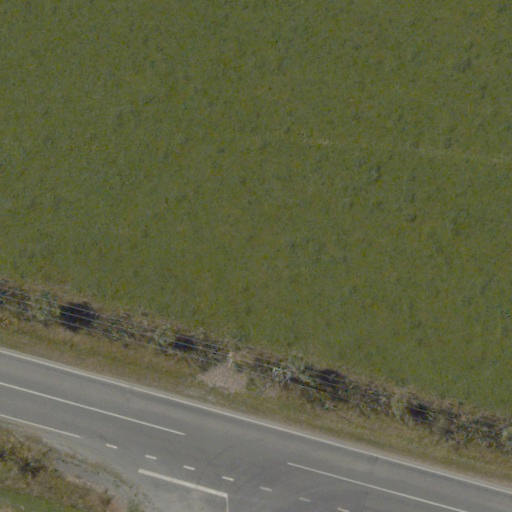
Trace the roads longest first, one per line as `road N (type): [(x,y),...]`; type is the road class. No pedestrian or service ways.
road 1 (tertiary): [(0,382),(240,449)]
road 2 (tertiary): [(240,449),(465,511)]
